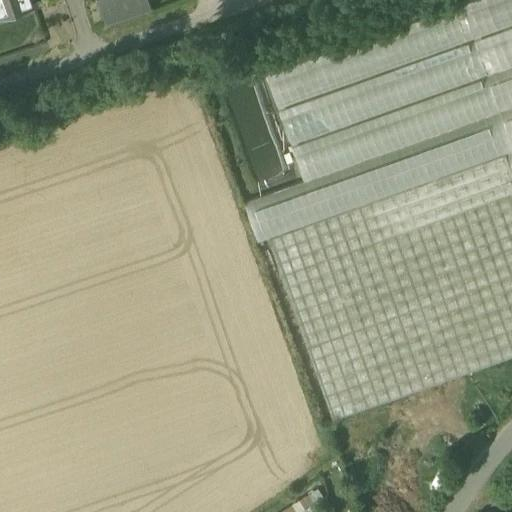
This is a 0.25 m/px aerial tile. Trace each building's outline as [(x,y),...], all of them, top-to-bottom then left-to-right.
[(0,0),(0,1),(3,10),(34,0),(0,0)] [(148,0),(98,0),(105,22),(151,7),(148,0)] [(511,0),(426,0),(265,57),(305,180),(256,196),(268,238),(506,153),(511,170),(511,0)] [(511,170),(506,153),(268,238),(333,419),(511,355),(511,170)] [(316,489),(279,511),(309,511),(325,503),(316,489)]
